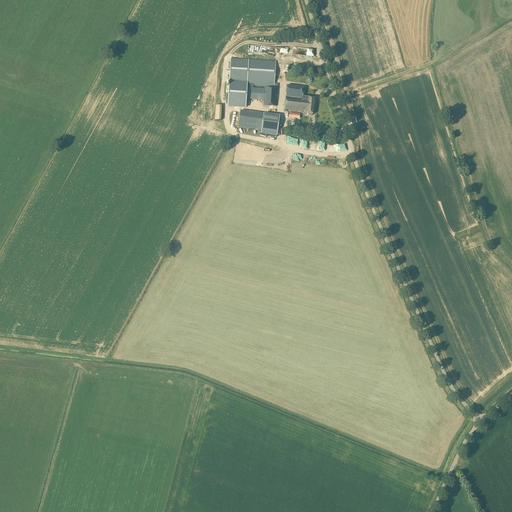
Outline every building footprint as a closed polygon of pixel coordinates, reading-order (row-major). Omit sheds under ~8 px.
[(261,54),(274,56),(275,48),(262,47),(261,54)] [(313,56),(313,49),(294,47),(293,54),(313,56)] [(276,61),(249,60),(249,59),(230,58),(229,84),(247,86),(246,99),(264,101),(264,106),(276,107),(277,102),(275,102),(276,93),(277,93),(278,84),(275,84),(276,61)] [(287,86),(286,97),(284,110),(301,112),(303,97),(303,96),(304,88),(287,86)] [(315,98),(303,97),(301,112),(303,112),(303,114),(307,114),(308,114),(309,116),(311,116),(312,115),(313,115),(315,98)] [(264,114),(246,111),(241,111),(238,128),(256,130),(262,131),(262,126),(277,128),(279,118),(278,117),(275,116),(264,114)]
